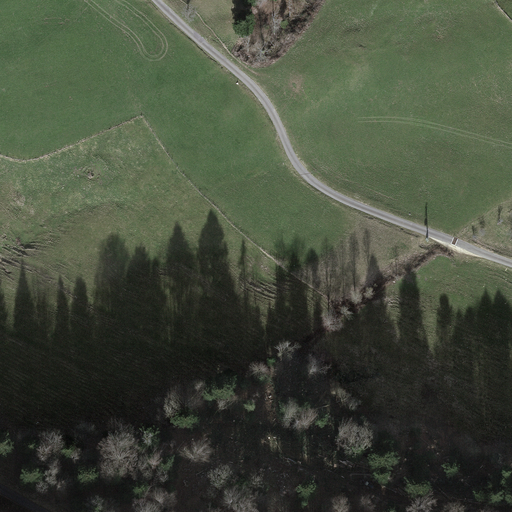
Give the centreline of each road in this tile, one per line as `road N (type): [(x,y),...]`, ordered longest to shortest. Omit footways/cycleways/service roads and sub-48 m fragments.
road 1 (unclassified): [(153,0),(257,91),(297,165),(317,184),(511,263)]
road 2 (track): [(503,511),(377,491),(285,452)]
